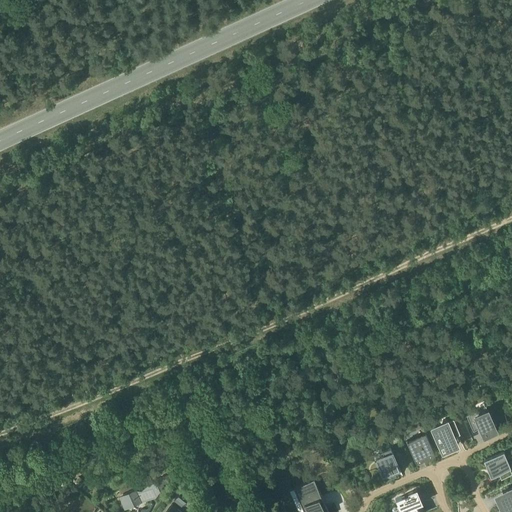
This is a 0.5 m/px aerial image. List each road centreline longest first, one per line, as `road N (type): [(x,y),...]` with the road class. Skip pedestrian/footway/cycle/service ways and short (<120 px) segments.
road 1 (track): [(0,433),(210,333),(468,244),(511,221)]
road 2 (unclassified): [(0,131),(293,0)]
